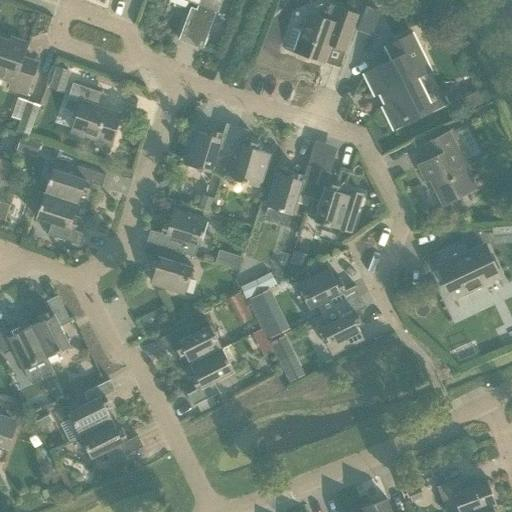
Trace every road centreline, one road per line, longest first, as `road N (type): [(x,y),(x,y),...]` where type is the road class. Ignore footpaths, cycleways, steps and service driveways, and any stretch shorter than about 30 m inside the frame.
road 1 (residential): [(394,321),(375,282),(400,217),(357,135),(180,84)]
road 2 (residential): [(222,511),(489,405)]
road 3 (residential): [(212,511),(138,375),(100,325),(83,282)]
road 4 (residential): [(180,84),(128,246),(83,282)]
road 5 (residential): [(154,57),(134,37),(71,13),(60,47),(123,68)]
